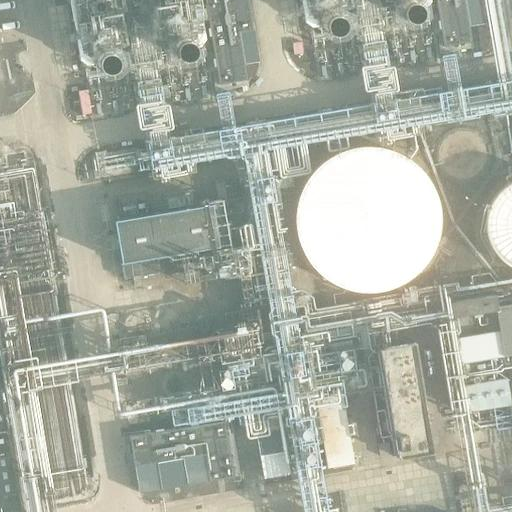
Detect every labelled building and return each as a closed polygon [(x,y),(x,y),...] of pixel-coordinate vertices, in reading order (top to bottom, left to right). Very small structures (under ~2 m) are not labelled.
[(207,0),(219,84),(249,80),(246,63),(260,61),(251,0),(207,0)] [(302,0),(305,19),(320,2),(332,13),(330,0),(302,0)] [(471,25),(485,23),(481,0),(437,0),(444,46),(473,42),(471,25)] [(487,157),(487,152),(485,147),(480,140),(477,137),(472,134),(468,132),(462,131),(457,132),(453,133),(450,134),(445,138),(442,141),(439,146),(437,151),(436,156),(437,161),(438,166),(443,174),(446,177),(452,180),(456,181),(461,182),(466,182),(470,181),(475,178),(479,175),(482,172),(485,167),(486,162),(487,157)] [(439,219),(439,218),(438,205),(434,192),(428,180),(425,175),(418,167),(408,158),(396,151),(383,146),(369,144),(355,145),(340,149),(327,155),(318,161),(314,164),(305,175),(298,187),(293,200),(292,208),(291,215),(292,230),(294,238),(296,246),(302,257),(312,269),(322,279),(336,286),(350,290),(365,292),(378,291),(393,287),(404,281),(416,271),(426,259),(430,253),(433,246),(437,233),(439,219)] [(511,179),(504,185),(497,191),(492,198),(488,206),(485,215),(484,225),(485,235),(488,244),(493,252),(500,260),(506,265),(511,267),(511,179)] [(125,281),(159,275),(156,258),(219,247),(212,205),(115,221),(125,281)] [(511,304),(498,307),(496,295),(450,303),(461,363),(511,354),(511,304)] [(397,454),(431,449),(414,341),(380,346),(397,454)] [(471,407),(510,405),(508,380),(469,382),(471,407)] [(19,511),(0,386),(0,511),(19,511)] [(350,412),(323,413),(325,466),(351,465),(350,412)] [(381,436),(392,435),(390,413),(379,414),(381,436)] [(135,467),(205,455),(209,481),(233,477),(224,422),(130,437),(135,467)] [(281,449),(262,452),(266,477),(285,474),(281,449)]
